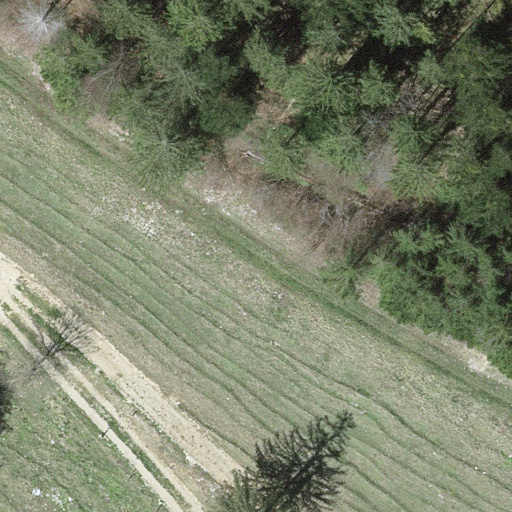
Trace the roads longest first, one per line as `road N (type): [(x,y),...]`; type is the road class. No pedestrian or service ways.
road 1 (track): [(0,40),(234,227),(348,302),(511,387)]
road 2 (track): [(273,511),(0,272)]
road 3 (track): [(0,307),(188,511)]
